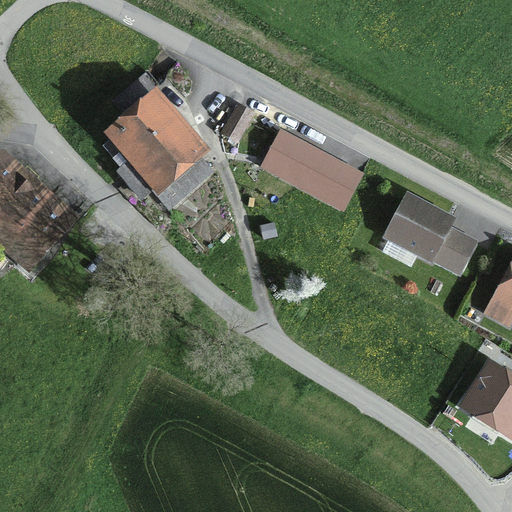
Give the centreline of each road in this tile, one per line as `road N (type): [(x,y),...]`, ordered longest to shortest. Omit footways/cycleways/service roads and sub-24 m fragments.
road 1 (unclassified): [(498,509),(434,447),(277,348),(150,240),(63,160),(0,80)]
road 2 (unclassified): [(97,0),(511,216)]
